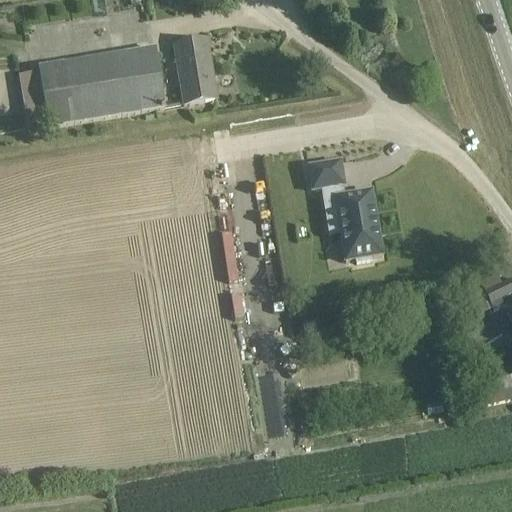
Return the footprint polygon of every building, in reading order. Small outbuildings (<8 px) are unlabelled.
[(207,42),(173,47),(183,109),(217,103),(207,42)] [(37,69),(38,74),(19,77),(27,129),(47,126),(48,132),(165,112),(155,50),(37,69)] [(0,57),(0,114),(17,114),(16,57),(0,57)] [(308,169),(312,193),(322,191),(326,216),(337,214),(345,264),(356,262),(356,265),(372,263),(372,259),(382,257),(371,193),(344,198),(342,188),(344,188),(340,164),(308,169)] [(482,291),(463,300),(472,320),(492,311),(493,313),(510,305),(506,298),(511,295),(511,279),(501,284),(497,275),(479,283),(482,291)] [(486,357),(481,349),(501,337),(493,322),(463,340),(466,345),(457,350),(460,359),(471,354),(476,362),(486,357)] [(487,408),(492,407),(511,402),(511,379),(511,378),(482,384),(487,408)]
